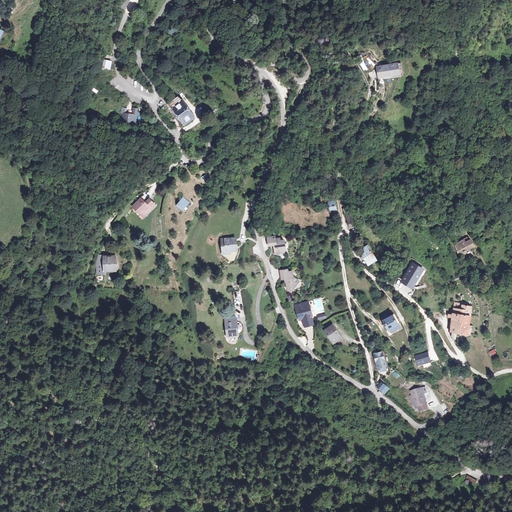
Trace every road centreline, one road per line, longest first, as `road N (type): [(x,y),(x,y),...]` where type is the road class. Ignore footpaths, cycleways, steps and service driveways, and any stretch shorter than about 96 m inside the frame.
road 1 (residential): [(264,72),(279,89),(283,117),(255,211),(281,311),(300,345),(373,393)]
road 2 (track): [(243,0),(340,40),(365,76),(366,107),(338,163)]
road 3 (residential): [(462,360),(419,308),(369,275),(340,222)]
road 4 (track): [(479,115),(454,44),(436,27),(359,0)]
road 5 (residential): [(340,222),(343,274),(373,393)]
road 6 (track): [(442,225),(479,302),(492,374)]
road 7 (residential): [(373,393),(453,460),(500,479)]
road 8 (unclassified): [(178,143),(197,161),(223,127),(262,115),(264,72)]
road 9 (track): [(95,246),(122,204),(184,156)]
road 10 (track): [(442,225),(449,200),(481,162),(479,115)]
